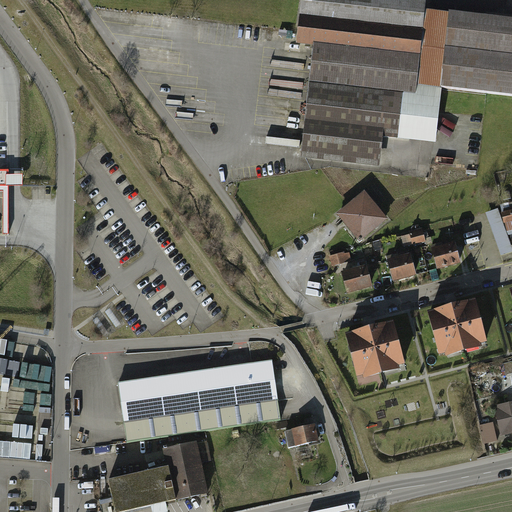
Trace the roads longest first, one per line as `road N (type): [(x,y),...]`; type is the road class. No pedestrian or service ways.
road 1 (residential): [(63,346),(272,332),(511,270)]
road 2 (residential): [(63,346),(65,124),(55,95),(0,16)]
road 3 (primary): [(303,511),(511,466)]
road 4 (residential): [(63,346),(60,511)]
